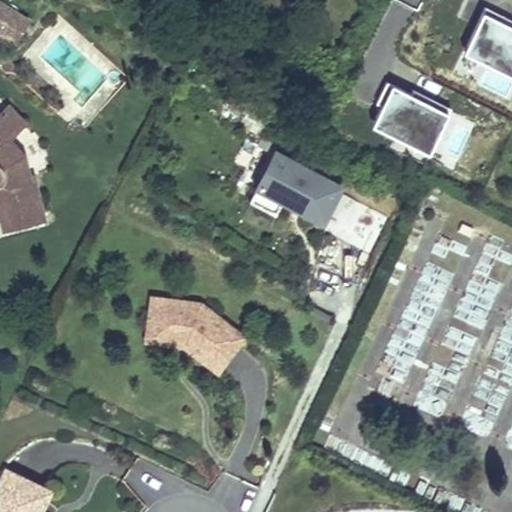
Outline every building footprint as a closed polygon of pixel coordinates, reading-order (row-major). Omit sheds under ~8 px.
[(30,20),(0,1),(0,38),(14,46),(30,20)] [(511,26),(508,24),(511,20),(485,7),(466,45),(511,67),(511,26)] [(511,67),(466,45),(463,51),(511,75),(511,67)] [(431,146),(448,113),(406,92),(386,82),(378,99),(383,101),(375,118),(431,146)] [(406,92),(448,113),(450,109),(409,88),(406,92)] [(9,105),(0,113),(0,122),(12,136),(26,123),(9,105)] [(375,118),(371,124),(428,153),(431,146),(375,118)] [(0,227),(2,233),(46,221),(35,173),(29,169),(25,154),(11,138),(12,136),(0,122),(0,227)] [(342,187),(273,149),(245,199),(272,216),(278,205),(320,227),(342,187)] [(198,302),(147,295),(140,343),(180,348),(216,376),(245,338),(198,302)] [(4,467),(0,474),(0,511),(35,511),(47,488),(4,467)] [(40,511),(51,490),(47,488),(35,511),(40,511)]
